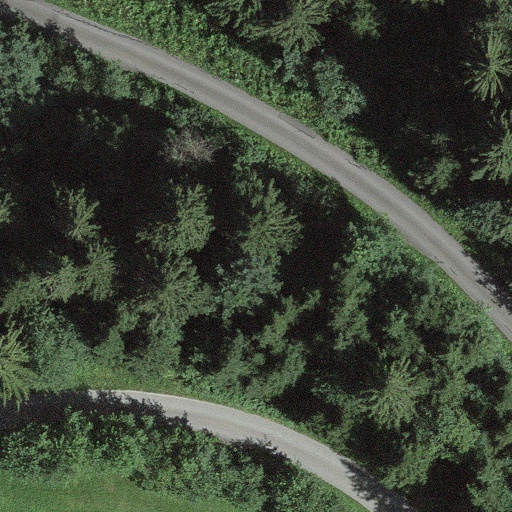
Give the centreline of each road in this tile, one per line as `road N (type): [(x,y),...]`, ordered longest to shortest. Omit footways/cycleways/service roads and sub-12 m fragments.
road 1 (track): [(33,0),(232,95),(400,210),(511,308)]
road 2 (track): [(394,511),(317,456),(233,419),(143,400),(45,402),(0,413)]
